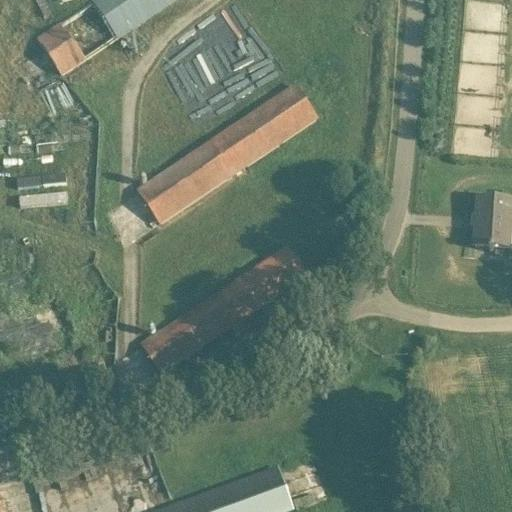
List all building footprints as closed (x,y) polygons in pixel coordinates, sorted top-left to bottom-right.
[(104,0),(38,44),(61,77),(176,0),(194,0),(196,2),(198,0),(104,0)] [(160,227),(317,120),(296,89),(138,194),(160,227)] [(71,205),(70,180),(19,183),(21,207),(71,205)] [(511,203),(479,201),(475,249),(490,250),(490,254),(494,255),(494,251),(511,252),(511,203)] [(143,348),(160,375),(230,329),(235,337),(245,331),(239,322),(307,278),(289,251),(143,348)] [(92,394),(115,387),(113,378),(89,384),(92,394)] [(284,511),(293,509),(280,473),(174,511),(284,511)]
